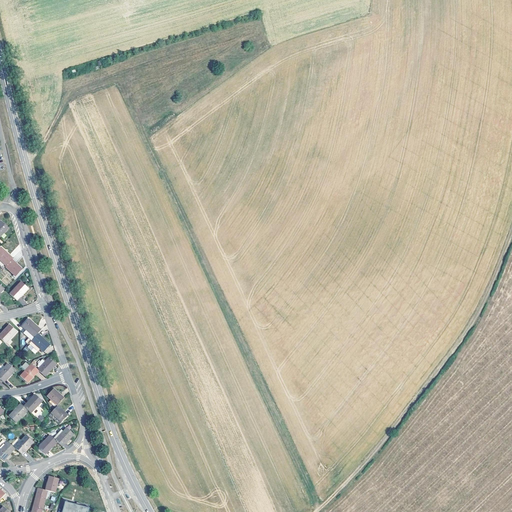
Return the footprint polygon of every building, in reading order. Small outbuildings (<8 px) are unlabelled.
[(1,222),(0,222),(0,237),(8,228),(1,222)] [(12,261),(8,257),(10,256),(1,248),(0,248),(0,260),(6,266),(11,262),(11,261),(12,261)] [(11,261),(11,262),(6,266),(6,267),(16,277),(23,270),(16,263),(14,264),(11,261)] [(21,282),(10,294),(16,299),(19,296),(20,298),(29,289),(21,282)] [(36,329),(38,327),(29,319),(22,326),(26,330),(23,333),(29,339),(26,343),(28,345),(29,343),(31,341),(37,335),(38,334),(40,332),(36,329)] [(0,337),(0,338),(5,344),(17,331),(10,325),(1,334),(2,335),(0,337)] [(44,352),(50,345),(41,337),(40,338),(37,335),(31,341),(40,348),(44,352)] [(38,350),(40,348),(31,341),(29,343),(38,350)] [(39,369),(38,370),(39,371),(45,377),(53,367),(52,366),(55,363),(49,358),(45,362),(39,369)] [(39,369),(45,362),(43,359),(41,360),(36,365),(36,366),(39,369)] [(6,378),(7,380),(15,370),(8,364),(0,372),(0,379),(2,382),(6,378)] [(34,373),(37,370),(32,364),(20,376),(28,383),(36,374),(34,373)] [(58,406),(63,400),(60,397),(61,395),(54,389),(47,396),(58,406)] [(28,405),(25,408),(28,411),(31,414),(42,401),(35,395),(26,404),(28,405)] [(19,409),(17,407),(9,416),(16,423),(28,411),(25,408),(23,407),(22,405),(19,409)] [(63,414),(65,412),(58,406),(52,412),(51,413),(61,423),(67,417),(63,414)] [(53,439),(55,441),(67,428),(66,427),(62,431),(61,430),(53,439)] [(57,442),(61,446),(64,443),(65,444),(74,435),(67,428),(55,441),(57,442)] [(15,449),(20,453),(23,450),(25,452),(33,443),(26,436),(23,440),(19,437),(11,445),(15,448),(15,449)] [(39,448),(45,453),(48,450),(49,451),(57,442),(55,441),(53,439),(50,436),(39,448)] [(0,451),(8,442),(6,440),(5,441),(4,440),(0,443),(0,451)] [(0,457),(2,460),(5,457),(7,458),(15,449),(15,448),(11,445),(8,442),(0,451),(0,457)] [(59,479),(51,477),(50,481),(48,481),(46,490),(39,489),(38,493),(36,493),(32,511),(34,511),(33,511),(42,511),(48,491),(56,493),(59,479)] [(88,511),(90,508),(66,502),(62,511),(88,511)]
